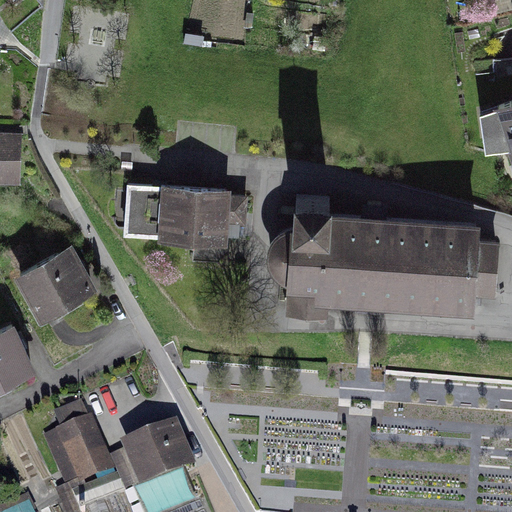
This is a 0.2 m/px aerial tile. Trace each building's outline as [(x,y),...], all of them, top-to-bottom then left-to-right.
[(511,105),(487,112),(497,148),(511,144),(511,105)] [(23,128),(0,128),(0,178),(24,178),(23,128)] [(250,191),(125,183),(122,235),(155,239),(155,243),(192,246),(192,262),(226,263),(229,227),(248,229),(250,191)] [(476,240),(476,224),(325,216),(327,197),(284,195),(280,293),(283,293),(283,315),(326,317),(326,306),(469,314),(472,295),(494,297),(498,243),(476,240)] [(11,263),(41,317),(90,289),(60,236),(11,263)] [(6,321),(0,324),(0,392),(36,371),(6,321)] [(151,511),(94,379),(62,393),(112,511),(151,511)] [(181,425),(138,444),(160,494),(203,475),(181,425)]
